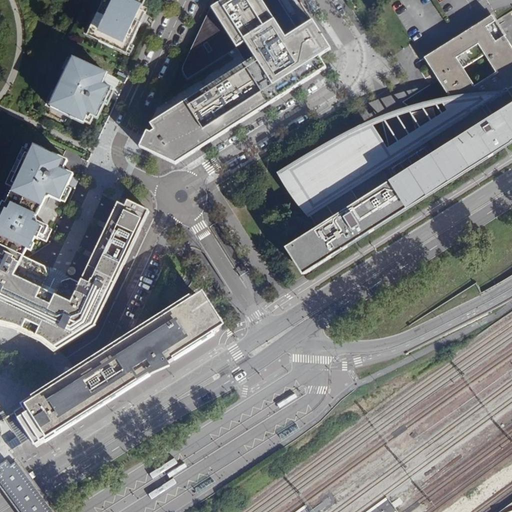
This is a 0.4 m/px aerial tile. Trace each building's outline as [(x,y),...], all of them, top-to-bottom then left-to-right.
[(108,0),(105,8),(102,6),(89,33),(100,38),(99,42),(112,48),(114,45),(128,52),(141,24),(135,21),(142,6),(129,0),(108,0)] [(328,45),(312,21),(298,30),(278,0),(214,0),(184,64),(183,67),(182,71),(184,74),(188,80),(243,45),(250,55),(253,60),(227,76),(150,125),(154,131),(150,133),(146,131),(139,147),(175,164),(326,69),(319,57),(331,50),(328,45)] [(314,228),(284,247),(302,277),(511,142),(511,47),(491,15),(423,57),(448,97),(431,99),(408,105),(381,115),(356,125),(275,173),(284,189),(314,228)] [(106,73),(76,59),(72,67),(67,65),(52,98),(55,99),(51,108),(69,117),(70,114),(75,116),(74,119),(83,124),(88,114),(97,119),(108,97),(97,92),(101,83),(106,73)] [(112,88),(101,83),(97,92),(108,97),(112,88)] [(28,155),(25,154),(20,164),(23,165),(19,174),(16,173),(8,190),(10,191),(4,203),(2,203),(0,207),(0,214),(0,215),(0,245),(24,257),(27,249),(31,251),(35,244),(34,244),(35,240),(38,242),(39,240),(42,242),(49,227),(38,222),(36,219),(47,196),(61,202),(74,174),(60,168),(64,159),(33,144),(28,155)] [(95,327),(149,212),(129,202),(126,207),(117,203),(94,253),(94,254),(80,284),(71,279),(62,282),(55,296),(42,290),(48,276),(45,267),(24,257),(0,245),(0,327),(4,329),(29,338),(42,345),(47,348),(54,354),(95,327)] [(55,296),(62,282),(71,279),(67,276),(64,274),(57,270),(53,269),(45,267),(48,276),(42,290),(55,296)] [(218,329),(198,298),(15,414),(18,419),(31,439),(35,446),(218,329)] [(19,439),(23,445),(31,439),(18,419),(9,424),(19,439)] [(23,445),(19,439),(17,441),(15,442),(13,443),(11,445),(14,450),(16,449),(18,447),(20,446),(23,445)] [(7,468),(12,464),(9,459),(0,465),(0,469),(1,471),(7,468)]
